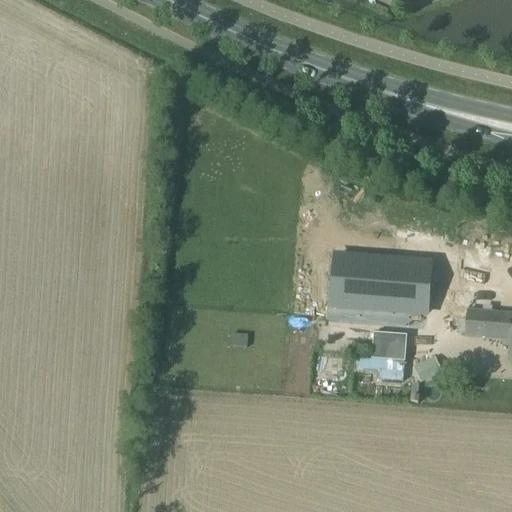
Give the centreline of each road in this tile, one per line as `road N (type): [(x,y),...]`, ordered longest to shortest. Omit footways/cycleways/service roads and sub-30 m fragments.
road 1 (secondary): [(343,80),(162,0)]
road 2 (secondary): [(343,80),(401,108),(511,139)]
road 3 (secondary): [(511,117),(343,80)]
